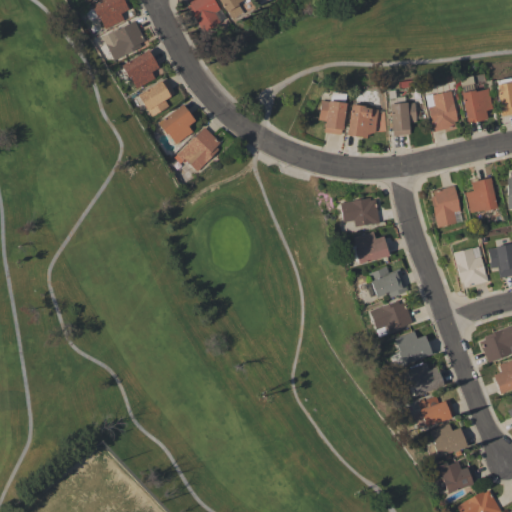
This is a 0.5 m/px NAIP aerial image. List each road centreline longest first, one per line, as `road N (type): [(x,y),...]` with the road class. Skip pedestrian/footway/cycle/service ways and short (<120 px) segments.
road 1 (residential): [(151,0),(191,76),(229,121),(277,151),(328,167),(399,169),(511,144)]
road 2 (residential): [(399,169),(418,250),(502,466)]
